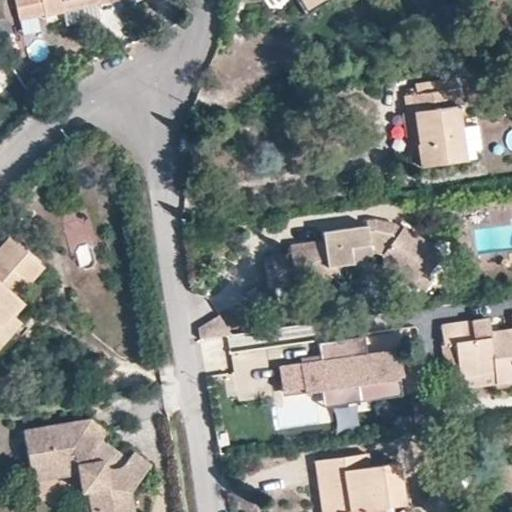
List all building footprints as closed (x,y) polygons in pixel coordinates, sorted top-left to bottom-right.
[(14,0),(19,21),(62,11),(65,27),(99,19),(96,4),(111,0),(14,0)] [(297,0),(307,17),(338,0),(297,0)] [(411,117),(420,116),(424,148),(420,149),(423,172),(468,166),(458,94),(409,100),(411,117)] [(411,117),(406,118),(413,173),(423,172),(420,149),(424,148),(420,116),(411,117)] [(367,240),(372,232),(358,224),(342,226),(343,232),(351,231),(367,240)] [(337,264),(344,256),(353,259),(354,261),(356,271),(372,282),(383,287),(388,286),(399,292),(405,282),(400,278),(415,253),(376,228),(372,232),(367,240),(351,231),(343,232),(342,226),(297,232),(298,242),(282,245),(285,271),(337,264)] [(8,316),(19,303),(13,298),(38,268),(6,238),(0,245),(0,337),(14,321),(8,316)] [(265,247),(270,283),(342,275),(366,289),(372,282),(356,271),(354,261),(353,259),(344,256),(337,264),(285,271),(282,245),(265,247)] [(197,324),(201,342),(227,337),(223,319),(197,324)] [(511,330),(489,333),(488,319),(440,326),(442,345),(454,344),(459,378),(494,373),(496,384),(511,381),(511,330)] [(363,403),(405,397),(403,378),(407,377),(403,350),(370,355),(368,337),(321,344),(324,362),(282,367),(285,388),(307,385),(307,391),(325,388),(360,383),(363,403)] [(233,392),(268,390),(266,350),(231,352),(233,392)] [(496,384),(494,373),(459,378),(462,401),(496,395),(496,384)] [(360,383),(325,388),(328,408),(363,403),(360,383)] [(431,424),(427,402),(412,404),(415,426),(431,424)] [(21,431),(29,480),(77,472),(80,491),(88,490),(100,487),(103,510),(91,511),(131,511),(128,490),(147,465),(131,453),(117,471),(111,474),(105,474),(99,472),(94,467),(91,461),(92,455),(93,450),(106,434),(88,420),(21,431)] [(396,463),(367,467),(365,454),(321,460),(327,504),(338,503),(339,511),(372,511),(372,509),(382,508),(403,505),(396,463)] [(100,487),(88,490),(91,511),(103,510),(100,487)] [(327,504),(322,505),(323,511),(339,511),(338,503),(327,504)]
